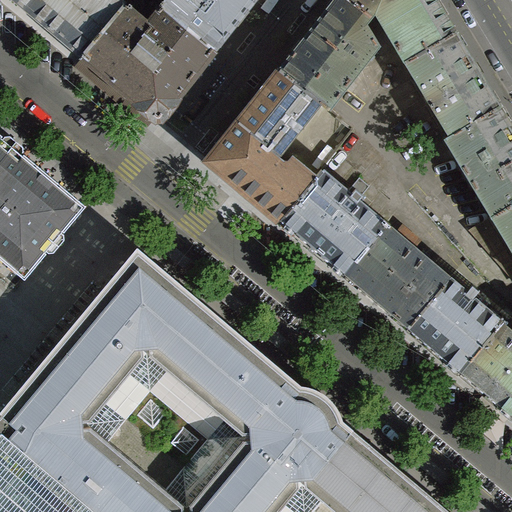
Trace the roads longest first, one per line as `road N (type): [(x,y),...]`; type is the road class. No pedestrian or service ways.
road 1 (tertiary): [(511,482),(144,177)]
road 2 (residential): [(300,0),(181,147),(144,177)]
road 3 (tertiary): [(144,177),(0,55)]
